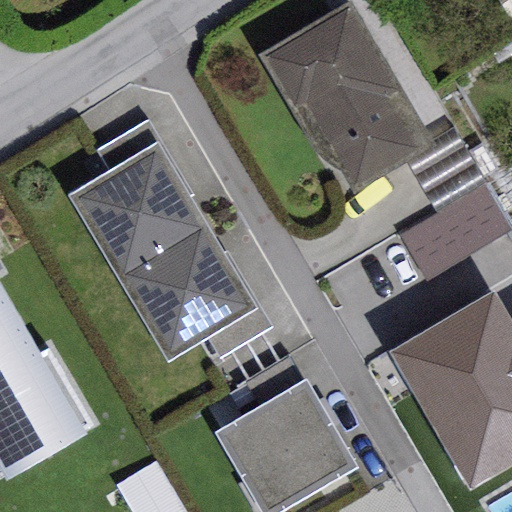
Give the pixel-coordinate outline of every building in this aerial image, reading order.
[(511,0),(496,0),(502,9),(511,1),(511,0)] [(347,13),(265,62),(295,113),(305,107),(355,191),(416,154),(385,101),(396,95),(347,13)] [(154,145),(65,199),(115,283),(206,231),(154,145)] [(511,231),(485,187),(399,238),(427,284),(511,233),(511,231)] [(256,315),(206,231),(115,283),(165,368),(256,315)] [(0,289),(0,490),(101,432),(53,351),(40,358),(0,289)] [(511,471),(511,331),(493,298),(388,360),(469,497),(511,471)] [(303,385),(213,440),(256,511),(291,511),(356,472),(303,385)]
